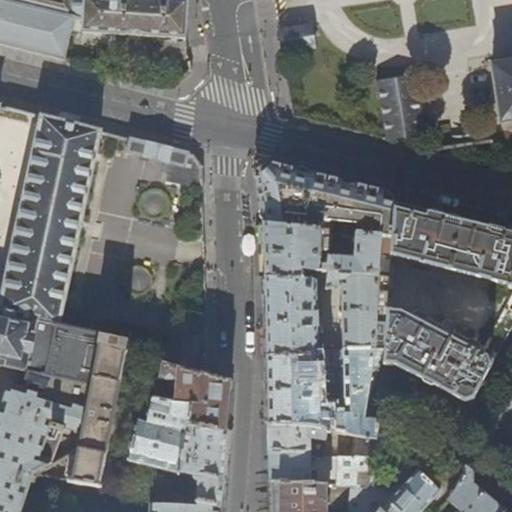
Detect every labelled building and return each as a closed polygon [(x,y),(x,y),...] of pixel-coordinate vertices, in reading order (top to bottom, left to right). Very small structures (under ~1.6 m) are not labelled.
[(0,0),(0,45),(64,61),(72,30),(75,15),(70,14),(8,0),(0,0)] [(8,0),(70,14),(71,0),(8,0)] [(75,15),(72,30),(84,32),(84,0),(71,0),(70,14),(75,15)] [(186,38),(188,2),(177,1),(159,0),(84,0),(84,32),(84,33),(186,40),(186,38)] [(279,31),(283,53),(315,49),(312,26),(279,31)] [(511,61),(492,64),(501,124),(511,122),(511,61)] [(415,76),(378,82),(387,142),(425,135),(415,76)] [(0,365),(89,385),(96,345),(126,353),(142,358),(145,329),(108,319),(104,336),(96,335),(58,327),(101,132),(41,117),(0,307),(0,365)] [(156,146),(117,136),(114,149),(166,162),(167,181),(201,189),(201,193),(204,193),(203,167),(193,156),(156,146)] [(333,232),(357,235),(392,238),(395,205),(396,195),(377,190),(310,173),(291,168),(255,159),(253,161),(263,219),(264,226),(320,230),(320,231),(333,232)] [(419,211),(395,205),(392,238),(390,255),(390,257),(511,286),(511,235),(443,217),(423,212),(419,211)] [(381,254),(390,255),(392,238),(357,235),(354,259),(328,258),(328,265),(319,264),(320,249),(332,250),(333,232),(320,231),(320,230),(264,226),(264,252),(264,255),(265,255),(265,280),(326,284),(327,284),(329,273),(379,278),(381,254)] [(378,289),(379,278),(329,273),(327,284),(326,284),(265,280),(267,319),(268,358),(318,357),(318,352),(319,352),(318,291),(326,289),(326,291),(343,287),(344,351),(385,350),(386,326),(376,326),(376,317),(386,317),(386,315),(388,289),(378,289)] [(386,315),(386,317),(386,326),(385,350),(384,365),(383,368),(396,370),(471,407),(494,361),(399,316),(386,315)] [(126,353),(96,345),(89,385),(84,411),(79,435),(77,449),(78,450),(71,483),(101,488),(126,353)] [(373,439),(374,422),(372,419),(374,395),(382,364),(384,365),(385,350),(344,351),(319,352),(318,352),(318,357),(268,358),(269,400),(269,426),(311,428),(373,439)] [(192,426),(227,432),(229,404),(231,383),(220,379),(219,379),(210,376),(209,376),(164,364),(157,387),(178,389),(178,398),(155,395),(153,400),(195,406),(192,426)] [(0,511),(24,511),(35,477),(50,466),(48,461),(45,462),(46,464),(37,461),(47,425),(51,426),(50,430),(61,434),(62,430),(79,435),(84,411),(74,408),(77,399),(41,387),(38,397),(12,389),(13,388),(9,386),(0,413),(0,511)] [(225,475),(227,432),(192,426),(195,406),(153,400),(152,400),(146,423),(140,422),(129,460),(150,466),(152,468),(185,476),(183,482),(192,484),(193,478),(199,479),(197,498),(197,504),(221,510),(222,502),(225,475)] [(511,403),(498,432),(511,439),(511,403)] [(372,459),(373,439),(311,428),(269,426),(270,431),(270,455),(323,458),(327,458),(333,458),(339,458),(372,459)] [(323,458),(270,455),(270,469),(271,481),(271,484),(313,486),(312,463),(322,463),(323,458)] [(372,459),(339,458),(338,487),(351,488),(372,489),(373,474),(374,459),(372,459)] [(506,511),(475,487),(487,474),(479,469),(474,478),(464,470),(459,486),(450,502),(460,511),(461,511),(506,511)] [(422,511),(440,493),(416,472),(399,491),(385,479),(373,474),(372,489),(371,492),(386,507),(381,511),(422,511)] [(450,502),(459,486),(448,481),(440,501),(445,506),(450,502)] [(326,511),(326,487),(313,486),(271,484),(271,491),(271,508),(271,511),(381,511),(386,507),(371,492),(372,489),(351,488),(349,511),(326,511)] [(221,511),(221,510),(197,504),(185,503),(165,499),(163,511),(221,511)]
